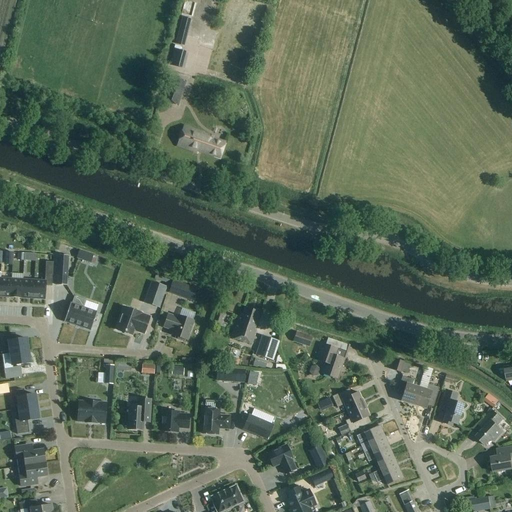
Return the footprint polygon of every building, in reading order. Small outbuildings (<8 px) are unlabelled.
[(183,47),(190,20),(186,19),(182,18),(175,45),(183,47)] [(174,50),(170,66),(182,69),(186,53),(182,52),(174,50)] [(178,106),(186,82),(171,77),(163,101),(178,106)] [(220,159),(226,143),(216,140),(216,139),(204,134),(184,127),(177,146),(197,153),(198,151),(220,159)] [(79,251),(77,258),(90,263),(93,255),(79,251)] [(70,256),(60,256),(58,285),(67,286),(70,256)] [(10,280),(10,279),(0,278),(0,297),(9,298),(10,280)] [(21,281),(21,280),(10,279),(10,280),(9,298),(20,299),(21,281)] [(33,282),(33,280),(21,280),(21,281),(20,299),(31,299),(33,282)] [(33,282),(31,299),(43,300),(45,281),(33,280),(33,282)] [(148,290),(164,295),(167,287),(151,281),(148,290)] [(184,286),(180,298),(193,302),(197,290),(184,286)] [(83,308),(85,301),(75,298),(72,304),(70,303),(63,321),(90,330),(96,312),(83,308)] [(114,331),(132,337),(134,332),(144,335),(150,316),(142,313),(143,313),(123,306),(114,331)] [(255,323),(259,313),(245,308),(243,314),(241,314),(233,339),(251,345),(254,336),(252,335),(256,323),(255,323)] [(178,318),(168,315),(163,327),(173,331),(172,336),(178,338),(177,339),(184,342),(185,340),(187,341),(193,321),(178,316),(178,318)] [(310,348),(313,337),(297,332),(293,343),(310,348)] [(19,353),(28,351),(26,339),(14,341),(14,335),(2,337),(3,343),(8,342),(10,354),(19,353)] [(274,362),(280,342),(262,336),(256,356),(274,362)] [(336,379),(340,367),(341,367),(344,359),(335,356),(338,349),(326,345),(322,344),(318,354),(316,361),(325,364),(321,374),(322,375),(336,379)] [(19,353),(10,354),(12,366),(6,367),(7,373),(19,371),(18,365),(30,363),(28,351),(19,353)] [(401,373),(405,363),(395,360),(392,370),(401,373)] [(141,374),(154,375),(155,363),(142,362),(141,374)] [(104,366),(104,384),(112,384),(112,366),(104,366)] [(311,368),(309,373),(313,377),(318,376),(320,371),(316,367),(311,368)] [(138,377),(137,368),(124,369),(125,378),(138,377)] [(227,370),(226,383),(244,384),(245,371),(227,370)] [(446,374),(444,381),(452,383),(454,376),(446,374)] [(413,405),(418,388),(411,385),(412,380),(402,377),(396,395),(402,397),(400,401),(413,405)] [(418,388),(413,405),(425,409),(427,405),(433,407),(439,388),(427,385),(428,381),(422,379),(419,388),(418,388)] [(507,392),(508,386),(498,383),(497,389),(507,392)] [(346,412),(363,405),(358,393),(351,396),(348,390),(331,397),(336,408),(344,405),(346,412)] [(27,409),(36,407),(34,395),(23,397),(22,391),(10,393),(11,399),(16,398),(18,410),(27,409)] [(456,425),(462,405),(454,403),(457,395),(446,391),(440,409),(446,411),(443,421),(442,424),(452,427),(452,424),(456,425)] [(484,400),(493,408),(498,401),(489,394),(484,400)] [(150,423),(151,399),(137,398),(137,407),(128,406),(126,431),(143,432),(144,423),(150,423)] [(76,422),(85,423),(85,424),(97,425),(97,424),(104,424),(106,403),(99,403),(99,402),(86,401),(86,402),(78,401),(76,422)] [(368,416),(363,405),(346,412),(350,420),(344,422),(349,433),(370,425),(369,423),(366,417),(368,416)] [(27,409),(18,410),(20,422),(15,423),(16,429),(27,427),(26,421),(38,420),(36,407),(27,409)] [(221,428),(221,429),(229,430),(230,417),(219,416),(219,410),(204,409),(202,434),(218,435),(218,428),(221,428)] [(493,443),(503,433),(496,427),(502,420),(492,411),(478,426),(483,430),(475,438),(484,447),(490,441),(493,443)] [(163,412),(162,432),(177,433),(178,426),(179,426),(179,428),(180,428),(188,429),(189,415),(178,415),(178,413),(163,412)] [(249,416),(243,430),(266,440),(272,426),(249,416)] [(368,444),(384,438),(380,427),(356,437),(359,442),(366,439),(368,444)] [(384,438),(368,444),(370,450),(363,453),(365,458),(389,448),(384,438)] [(17,467),(45,463),(43,450),(33,452),(32,445),(15,448),(18,467),(17,467)] [(280,465),(285,475),(296,470),(291,460),(293,459),(286,445),(266,454),(267,456),(266,456),(268,463),(270,462),(273,468),(280,465)] [(309,451),(318,470),(328,465),(320,446),(309,451)] [(493,473),(511,470),(511,465),(511,461),(511,447),(497,450),(498,458),(490,459),(493,473)] [(377,465),(393,459),(389,448),(365,458),(368,463),(375,460),(377,465)] [(326,457),(329,466),(335,464),(332,455),(326,457)] [(371,480),(374,479),(397,469),(393,459),(377,465),(379,471),(369,475),(371,480)] [(45,463),(17,467),(17,468),(18,468),(21,487),(38,484),(37,478),(47,476),(45,463)] [(315,487),(334,479),(329,469),(310,477),(315,487)] [(397,469),(374,479),(377,484),(384,481),(386,486),(402,479),(397,469)] [(362,472),(355,476),(358,483),(366,479),(362,472)] [(218,511),(220,511),(243,502),(236,487),(212,498),(218,511)] [(302,493),(299,487),(285,493),(288,499),(286,501),(290,511),(310,511),(309,508),(315,505),(308,490),(302,493)] [(419,511),(411,495),(408,490),(399,494),(405,506),(403,507),(406,511),(419,511)] [(475,500),(475,497),(466,498),(468,507),(472,506),(473,511),(478,511),(491,510),(489,497),(475,500)] [(27,511),(52,511),(51,505),(36,508),(35,500),(23,502),(24,510),(27,509),(27,511)] [(362,511),(373,511),(369,502),(360,506),(362,511)]
